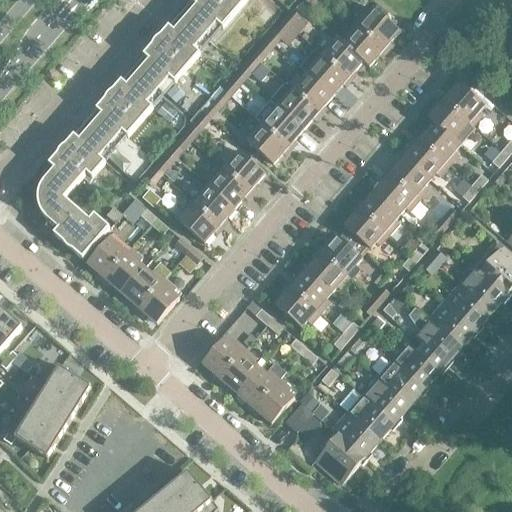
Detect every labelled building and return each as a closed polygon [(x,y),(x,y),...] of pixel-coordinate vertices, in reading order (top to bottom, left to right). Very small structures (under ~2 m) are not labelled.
[(248,2),(245,0),(193,0),(191,3),(192,4),(181,17),(206,39),(217,26),(223,31),(248,2)] [(264,9),(258,17),(266,24),(273,17),(264,9)] [(368,17),(364,14),(355,26),(384,52),(400,34),(374,11),(368,17)] [(293,13),(284,24),(292,31),(301,20),(293,13)] [(169,29),(144,58),(145,59),(133,71),(159,93),(170,81),(175,85),(200,56),(195,52),(206,39),(181,17),(170,30),(169,29)] [(282,42),(292,31),(284,24),(274,35),(282,42)] [(349,40),(344,45),(344,46),(363,64),(369,69),(384,52),(355,26),(345,37),(349,40)] [(344,45),(338,40),(322,58),(348,81),(363,64),(344,46),(344,45)] [(263,47),(254,59),(262,65),(271,54),(263,47)] [(307,75),(333,98),(348,81),(322,58),(307,75)] [(252,77),(262,65),(254,59),(244,70),(252,77)] [(122,83),(96,112),(97,113),(86,126),(111,148),(122,135),(128,140),(153,111),(148,106),(159,93),(133,71),(123,84),(122,83)] [(292,92),(318,115),(333,98),(307,75),(292,92)] [(233,82),(224,93),(231,100),(241,89),(233,82)] [(473,128),(483,117),(479,114),(485,108),(459,85),(443,102),(473,128)] [(285,86),(270,102),(278,109),(304,132),(318,115),(292,92),(285,86)] [(222,111),(231,100),(224,93),(214,104),(222,111)] [(455,142),(460,137),(463,140),(473,128),(443,102),(428,120),(434,126),(434,125),(454,143),(455,142)] [(262,127),(288,150),(304,132),(278,109),(262,127)] [(449,168),(459,157),(455,154),(461,147),(455,142),(454,143),(434,125),(434,126),(419,142),(449,168)] [(74,138),(49,167),(54,171),(44,183),(42,186),(41,188),(40,190),(39,192),(39,193),(38,195),(38,197),(38,199),(38,203),(65,201),(87,176),(92,181),(106,165),(100,161),(111,148),(86,126),(75,138),(74,138)] [(195,127),(185,138),(193,144),(202,133),(195,127)] [(247,144),(273,167),(288,150),(262,127),(247,144)] [(183,156),(193,144),(185,138),(175,149),(183,156)] [(431,182),(436,176),(439,179),(449,168),(419,142),(404,159),(431,182)] [(511,143),(502,154),(508,159),(511,154),(511,143)] [(265,176),(239,153),(223,171),(249,194),(265,176)] [(499,170),(508,159),(502,154),(492,165),(499,170)] [(419,203),(429,191),(425,188),(431,182),(404,159),(389,177),(419,203)] [(165,161),(155,172),(163,179),(172,168),(165,161)] [(209,188),(235,211),(249,194),(223,171),(209,188)] [(153,190),(163,179),(155,172),(145,183),(153,190)] [(132,175),(123,185),(134,196),(143,186),(132,175)] [(508,179),(503,175),(494,185),(499,189),(508,179)] [(401,217),(406,211),(409,214),(419,203),(389,177),(375,194),(401,217)] [(481,177),(472,188),(478,194),(488,183),(481,177)] [(193,206),(219,229),(235,211),(209,188),(193,206)] [(469,205),(478,194),(472,188),(462,199),(469,205)] [(389,238),(399,226),(395,223),(401,217),(375,194),(359,212),(389,238)] [(54,237),(83,262),(110,230),(95,217),(90,223),(65,201),(38,203),(38,205),(38,206),(39,208),(39,210),(40,212),(41,214),(43,217),(45,219),(47,221),(59,231),(54,237)] [(178,223),(205,246),(219,229),(193,206),(178,223)] [(115,225),(122,217),(114,210),(107,218),(115,225)] [(152,228),(158,222),(147,212),(141,219),(152,228)] [(344,229),(370,252),(376,245),(379,248),(389,238),(359,212),(344,229)] [(451,212),(441,223),(448,229),(458,217),(451,212)] [(158,222),(152,228),(163,238),(169,231),(158,222)] [(438,239),(448,229),(441,223),(432,234),(438,239)] [(357,267),(362,261),(336,238),(320,256),(350,282),(360,270),(357,267)] [(131,252),(120,242),(116,245),(110,240),(87,266),(105,282),(131,252)] [(192,251),(181,241),(175,248),(186,257),(192,251)] [(487,254),(474,270),(479,275),(506,299),(511,291),(511,256),(502,248),(497,244),(487,254)] [(421,247),(411,258),(418,263),(427,252),(421,247)] [(203,260),(192,251),(186,257),(197,267),(203,260)] [(105,282),(122,296),(145,270),(139,265),(142,261),(131,252),(105,282)] [(428,261),(438,270),(446,261),(436,252),(428,261)] [(341,293),(350,282),(320,256),(306,273),(332,296),(337,290),(341,293)] [(408,274),(418,263),(411,258),(402,269),(408,274)] [(424,265),(421,269),(431,277),(434,274),(438,270),(428,261),(424,265)] [(166,282),(171,275),(160,265),(151,275),(145,270),(122,296),(140,311),(166,282)] [(479,275),(474,270),(458,288),(491,316),(506,299),(479,275)] [(327,302),(332,296),(306,273),(290,290),(320,316),(330,305),(327,302)] [(140,311),(157,327),(180,300),(173,295),(176,291),(166,282),(140,311)] [(407,287),(400,295),(405,300),(413,291),(407,287)] [(491,316),(458,288),(443,305),(476,333),(491,316)] [(311,327),(320,316),(290,290),(275,308),(301,331),(307,324),(311,327)] [(382,291),(373,302),(379,308),(389,297),(382,291)] [(370,319),(379,308),(373,302),(363,313),(370,319)] [(476,333),(443,305),(428,322),(461,351),(476,333)] [(383,313),(392,321),(396,316),(389,306),(383,313)] [(423,348),(417,354),(408,346),(393,363),(425,392),(461,351),(428,322),(415,310),(409,318),(419,333),(413,340),(423,348)] [(256,318),(266,327),(272,321),(261,311),(256,318)] [(7,315),(0,323),(0,358),(4,362),(6,360),(10,355),(5,350),(22,330),(23,329),(7,315)] [(375,336),(384,325),(377,319),(368,330),(375,336)] [(272,321),(266,327),(278,337),(283,331),(272,321)] [(352,325),(343,336),(349,342),(359,331),(352,325)] [(340,353),(349,342),(343,336),(333,347),(340,353)] [(362,337),(349,352),(355,357),(368,342),(362,337)] [(219,381),(245,351),(234,342),(231,345),(225,340),(202,366),(219,381)] [(290,348),(301,357),(307,351),(295,341),(290,348)] [(219,381),(237,396),(260,370),(254,365),(257,361),(245,351),(219,381)] [(318,360),(307,351),(301,357),(312,367),(318,360)] [(12,353),(6,360),(12,364),(17,357),(12,353)] [(354,359),(348,354),(338,365),(344,371),(354,359)] [(6,360),(1,366),(6,371),(12,364),(6,360)] [(378,380),(410,409),(425,392),(393,363),(378,380)] [(51,364),(40,382),(80,407),(91,389),(51,364)] [(280,381),(285,375),(274,366),(266,375),(260,370),(237,396),(254,411),(280,381)] [(332,371),(322,383),(329,389),(339,377),(332,371)] [(363,398),(395,426),(410,409),(378,380),(363,398)] [(254,411),(272,427),(295,401),(288,395),(291,391),(280,381),(254,411)] [(40,382),(29,400),(69,425),(80,407),(40,382)] [(307,395),(300,404),(302,406),(311,414),(319,405),(307,395)] [(348,415),(380,443),(395,426),(363,398),(348,415)] [(29,400),(18,418),(58,443),(69,425),(29,400)] [(297,435),(313,416),(313,415),(311,414),(302,406),(285,425),(297,435)] [(317,411),(313,415),(313,416),(325,426),(329,421),(317,411)] [(337,438),(338,437),(365,460),(380,443),(348,415),(332,433),(337,438)] [(18,418),(3,441),(11,446),(15,440),(47,460),(58,443),(18,418)] [(365,460),(338,437),(337,438),(315,464),(342,487),(365,460)] [(188,474),(172,487),(192,511),(216,511),(219,510),(188,474)] [(192,511),(172,487),(156,500),(165,511),(192,511)] [(165,511),(156,500),(141,511),(165,511)]
